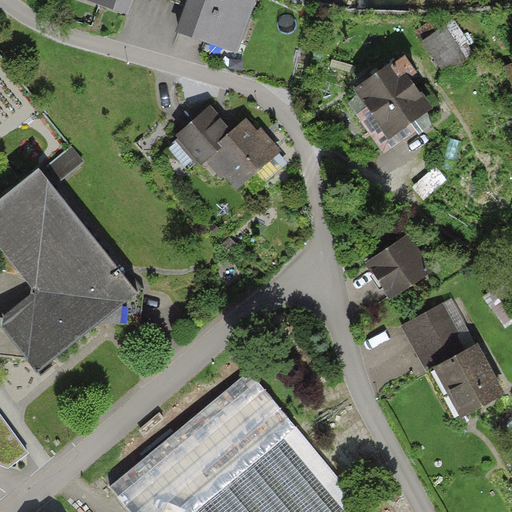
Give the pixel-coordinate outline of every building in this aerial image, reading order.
[(140,0),(84,0),(133,19),(140,0)] [(259,3),(249,0),(195,0),(184,32),(242,52),(259,3)] [(436,19),(418,32),(448,76),(466,63),(436,19)] [(415,73),(405,58),(359,90),(370,105),(358,114),(385,152),(416,130),(410,121),(429,109),(408,78),(415,73)] [(238,135),(213,109),(179,142),(206,170),(215,162),(243,191),(281,156),(250,124),(238,135)] [(448,180),(437,169),(415,189),(425,201),(448,180)] [(47,172),(0,209),(0,239),(42,292),(0,325),(42,377),(145,295),(47,172)] [(430,271),(407,238),(370,263),(392,296),(430,271)] [(440,309),(408,327),(421,354),(436,346),(445,364),(465,353),(440,309)] [(501,394),(476,348),(465,353),(445,364),(432,371),(445,395),(452,391),(464,413),(501,394)] [(343,511),(285,442),(298,430),(252,374),(112,489),(130,511),(343,511)]
